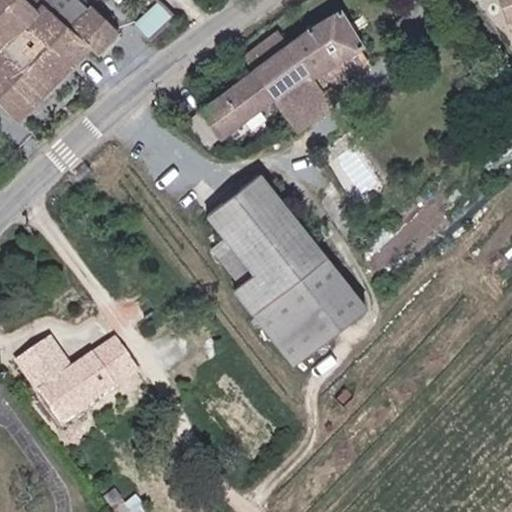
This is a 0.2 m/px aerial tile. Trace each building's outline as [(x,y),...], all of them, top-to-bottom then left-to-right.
[(24,0),(0,0),(0,104),(14,118),(85,45),(41,2),(34,9),(24,0)] [(85,45),(91,52),(113,29),(87,3),(85,5),(80,0),(43,0),(41,2),(85,45)] [(511,0),(497,0),(504,20),(511,17),(511,0)] [(280,27),(243,53),(254,67),(195,109),(216,138),(275,95),(298,126),(299,128),(335,102),(316,75),(359,44),(334,8),(289,40),(280,27)] [(358,310),(253,173),(222,197),(201,213),(221,238),(208,247),(235,281),(226,288),(285,365),(358,310)] [(118,340),(41,392),(62,423),(139,370),(118,340)]
